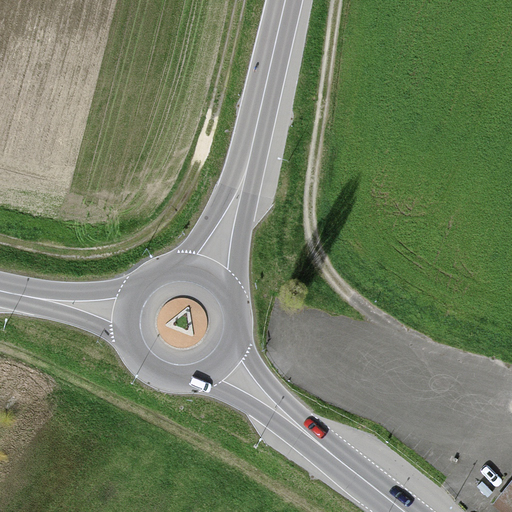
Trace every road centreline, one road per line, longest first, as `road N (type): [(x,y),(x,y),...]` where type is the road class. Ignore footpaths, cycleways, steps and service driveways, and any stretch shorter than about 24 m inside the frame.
road 1 (track): [(438,380),(330,273),(318,249),(312,197),(340,0)]
road 2 (track): [(243,0),(204,165),(177,218),(155,239),(107,259),(48,257),(0,244)]
road 3 (secondary): [(250,151),(285,0)]
road 4 (secondary): [(234,305),(250,151)]
road 5 (primary): [(196,378),(321,445)]
road 6 (secondary): [(250,151),(171,267)]
road 7 (primary): [(321,445),(235,336)]
road 8 (primary): [(135,288),(70,291),(0,281)]
road 9 (primary): [(0,298),(125,338)]
